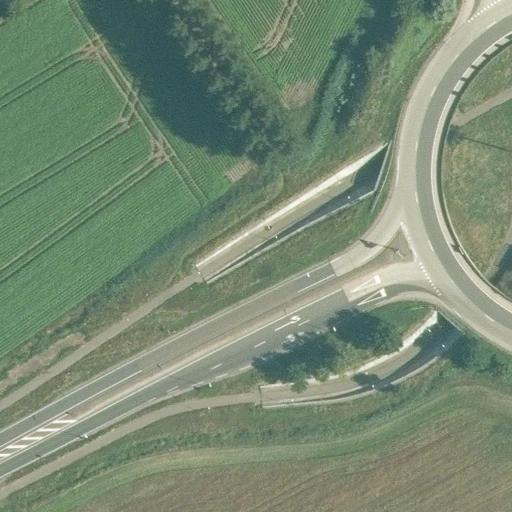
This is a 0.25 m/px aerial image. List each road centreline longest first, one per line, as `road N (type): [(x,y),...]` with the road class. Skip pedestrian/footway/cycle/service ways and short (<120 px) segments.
road 1 (secondary): [(412,182),(386,227),(356,255),(70,402),(0,449)]
road 2 (secondary): [(0,458),(88,426),(390,277),(442,272)]
road 3 (unclassified): [(284,152),(181,0)]
road 4 (primary): [(481,31),(427,101),(412,182)]
